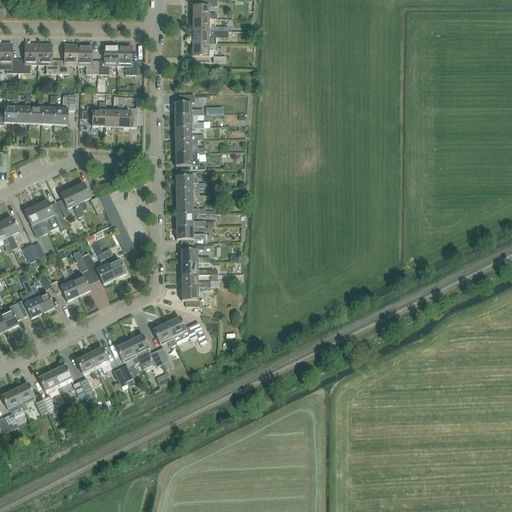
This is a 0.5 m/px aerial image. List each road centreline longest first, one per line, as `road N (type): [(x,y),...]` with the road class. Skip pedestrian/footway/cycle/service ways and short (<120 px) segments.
road 1 (residential): [(0,372),(158,296),(154,162)]
road 2 (residential): [(0,197),(75,161),(154,162)]
road 3 (residential): [(0,31),(155,33)]
road 4 (residential): [(154,162),(155,33)]
